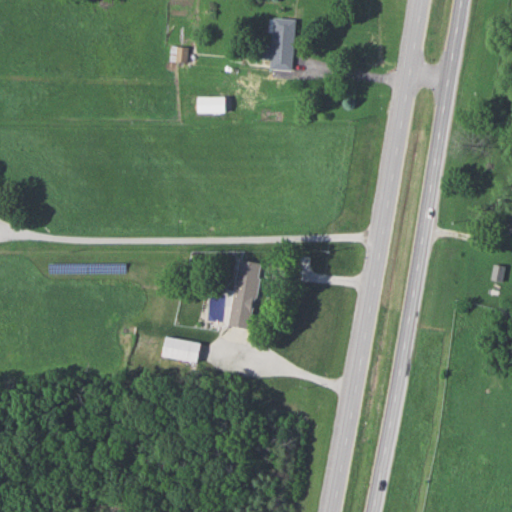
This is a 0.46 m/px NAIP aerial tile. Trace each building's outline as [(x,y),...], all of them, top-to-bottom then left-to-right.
[(296,69),(300,19),(274,16),(270,67),(296,69)] [(187,47),(171,45),(169,60),(185,62),(187,47)] [(231,111),(231,96),(199,96),(199,111),(231,111)] [(260,311),(265,262),(241,259),(236,309),(260,311)] [(507,265),(495,263),(493,278),(506,280),(507,265)] [(204,342),(166,335),(163,354),(201,361),(204,342)]
